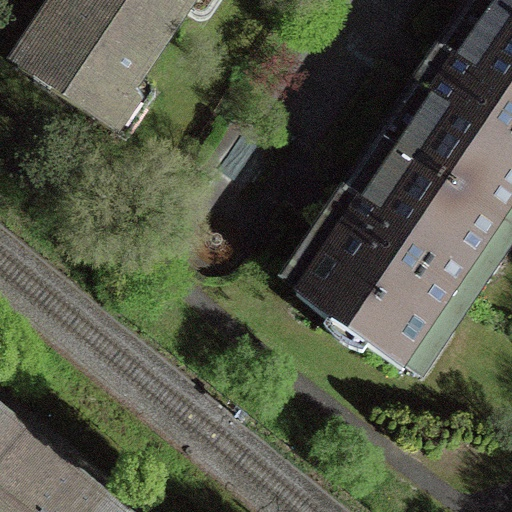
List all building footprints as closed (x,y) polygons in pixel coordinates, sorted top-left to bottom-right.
[(201,0),(203,0),(64,0),(18,68),(114,133),(136,101),(130,90),(190,0),(201,0)] [(511,0),(480,0),(480,1),(511,22),(511,0)] [(421,87),(384,142),(502,222),(511,207),(511,22),(480,1),(443,56),(452,62),(442,78),(431,94),(421,87)] [(474,263),(502,222),(384,142),(347,197),(357,203),(346,219),(335,235),(326,229),(307,258),(318,265),(297,296),(321,317),(330,323),(326,329),(330,335),(335,340),(341,345),(348,349),(355,352),(363,354),(367,348),(403,372),(434,323),(446,330),(486,271),(474,263)] [(0,477),(28,444),(27,443),(26,444),(0,422),(0,477)] [(0,477),(0,511),(109,511),(93,498),(95,496),(84,486),(72,477),(70,480),(29,446),(29,445),(28,444),(0,477)]
